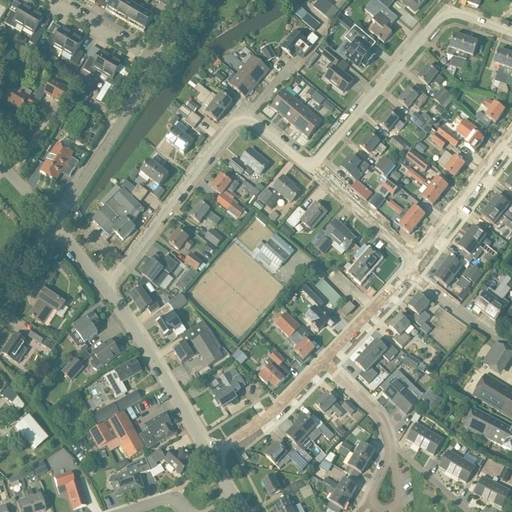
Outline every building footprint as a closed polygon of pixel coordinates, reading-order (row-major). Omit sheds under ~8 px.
[(106,11),(116,17),(125,1),(123,0),(107,0),(111,2),(106,11)] [(349,0),(348,0),(341,0),(334,8),(324,0),(318,0),(313,7),(331,22),(349,0)] [(398,19),(379,3),(375,0),(374,0),(365,11),(375,20),(373,23),(376,26),(370,32),(384,44),(392,35),(385,29),(389,25),(391,27),(398,19)] [(424,0),(401,0),(408,5),(407,6),(414,12),(424,0)] [(135,7),(125,1),(116,17),(125,22),(135,7)] [(18,25),(24,29),(34,12),(31,11),(31,9),(25,5),(24,7),(23,6),(18,15),(12,12),(5,24),(15,30),(18,25)] [(320,25),(298,6),(292,12),(303,21),(302,22),(314,32),(320,25)] [(135,28),(144,12),(135,7),(125,22),(135,28)] [(34,12),(24,29),(34,35),(30,43),(35,46),(45,31),(39,28),(44,19),(43,18),(44,17),(38,13),(37,14),(34,12)] [(153,18),(144,12),(135,28),(144,33),(153,18)] [(340,14),(335,20),(349,32),(355,25),(340,14)] [(365,36),(355,27),(345,39),(355,48),(347,58),(359,68),(362,65),(366,68),(377,55),(361,41),(365,36)] [(63,52),(73,36),(70,34),(71,32),(64,28),(64,30),(63,29),(57,38),(52,35),(45,47),(50,51),(53,46),(63,52)] [(296,55),(302,60),(307,54),(319,40),(312,35),(306,42),(295,32),(281,49),(293,58),(296,55)] [(457,69),(456,69),(466,39),(454,35),(447,55),(454,58),(450,67),(446,72),(453,78),(457,69)] [(73,36),(63,52),(74,58),(71,63),(77,66),(84,54),(78,51),(83,42),(82,41),(83,40),(77,36),(76,37),(73,36)] [(23,47),(27,41),(20,37),(16,43),(23,47)] [(456,69),(457,69),(462,71),(465,61),(466,61),(468,55),(473,57),(478,43),(466,39),(456,69)] [(276,59),(269,46),(261,51),(268,63),(276,59)] [(341,61),(328,50),(322,57),(331,64),(326,70),(330,73),(325,79),(343,94),(353,82),(336,67),(341,61)] [(504,75),(506,68),(511,54),(499,50),(494,64),(500,66),(497,75),(493,73),(491,79),(495,81),(493,86),(498,88),(500,84),(504,75)] [(103,75),(112,59),(109,57),(110,55),(104,52),(103,53),(102,52),(97,62),(91,58),(84,70),(94,76),(97,71),(103,75)] [(245,67),(261,81),(269,71),(253,57),(245,67)] [(115,60),(112,59),(103,75),(109,78),(106,83),(116,89),(123,77),(117,74),(123,65),(122,64),(122,63),(116,59),(115,60)] [(245,67),(237,76),(254,90),(261,81),(245,67)] [(438,75),(428,67),(418,79),(428,87),(433,81),(439,86),(444,81),(437,76),(438,75)] [(227,77),(219,71),(215,77),(222,83),(227,77)] [(509,77),(504,75),(500,84),(506,86),(509,77)] [(254,90),(237,76),(229,85),(246,99),(254,90)] [(302,81),(296,77),(292,81),(298,86),(302,81)] [(193,79),(188,85),(194,90),(198,85),(199,84),(193,79)] [(22,87),(18,94),(12,90),(5,102),(22,112),(26,106),(35,111),(45,95),(61,104),(70,90),(52,80),(46,90),(40,87),(33,99),(30,97),(32,93),(22,87)] [(200,95),(225,113),(233,103),(221,94),(218,98),(213,94),(212,95),(198,85),(194,90),(200,95)] [(411,92),(409,90),(399,102),(408,110),(413,104),(419,109),(428,99),(415,87),(411,92)] [(315,93),(310,89),(306,93),(311,97),(315,93)] [(451,97),(442,89),(433,100),(440,106),(445,110),(453,101),(450,98),(451,97)] [(115,94),(109,90),(101,104),(107,108),(115,94)] [(271,108),(280,116),(295,99),(285,91),(271,108)] [(83,107),(88,99),(80,94),(75,103),(83,107)] [(217,123),(225,113),(200,95),(197,99),(210,109),(206,114),(217,123)] [(295,99),(280,116),(290,124),(304,107),(295,99)] [(494,104),(488,100),(484,106),(490,111),(486,117),(496,124),(505,111),(494,104)] [(327,110),(330,105),(326,101),(322,106),(327,110)] [(199,108),(191,102),(186,107),(194,113),(199,108)] [(80,108),(75,105),(69,114),(74,117),(80,108)] [(178,113),(187,120),(188,118),(197,125),(201,120),(183,106),(178,113)] [(290,124),(299,132),(313,115),(304,107),(290,124)] [(399,121),(389,113),(379,125),(389,133),(394,127),(400,132),(405,127),(399,122),(399,121)] [(432,130),(436,125),(434,125),(435,124),(424,114),(421,118),(416,113),(409,121),(421,130),(426,134),(431,129),(432,130)] [(484,116),(479,113),(474,119),(479,123),(484,116)] [(322,123),(313,115),(299,132),(308,140),(322,123)] [(180,120),(175,116),(169,125),(173,128),(180,120)] [(188,118),(187,120),(185,123),(194,130),(197,125),(188,118)] [(474,153),(483,141),(473,134),(469,130),(471,127),(465,122),(457,132),(468,141),(465,146),(474,153)] [(436,125),(432,130),(437,134),(437,135),(447,143),(448,143),(455,148),(461,142),(449,133),(448,135),(436,125)] [(165,141),(175,149),(184,137),(175,129),(165,141)] [(442,150),(447,143),(437,135),(436,135),(434,133),(430,138),(433,140),(431,142),(442,150)] [(205,139),(201,136),(194,144),(199,148),(205,139)] [(380,144),(371,136),(361,148),(370,156),(375,150),(381,155),(386,149),(380,144)] [(194,144),(184,137),(175,149),(184,156),(194,144)] [(407,147),(396,137),(390,143),(401,154),(402,153),(406,157),(411,151),(407,147)] [(416,148),(421,154),(427,149),(421,143),(416,148)] [(58,144),(41,173),(55,182),(62,172),(70,177),(79,163),(70,158),(73,153),(58,144)] [(229,166),(242,176),(244,173),(249,177),(254,172),(259,176),(269,165),(251,150),(241,161),(242,162),(240,165),(235,160),(229,166)] [(431,165),(412,151),(406,159),(424,174),(431,165)] [(448,155),(444,160),(439,166),(455,178),(465,166),(455,158),(454,160),(448,155)] [(372,195),(358,182),(370,168),(357,156),(354,159),(352,157),(346,164),(344,163),(341,167),(342,169),(342,170),(356,182),(351,189),(368,204),(374,197),(372,195)] [(393,166),(384,158),(375,168),(387,179),(395,170),(392,168),(393,166)] [(150,181),(159,169),(150,161),(141,173),(150,181)] [(169,176),(159,169),(150,181),(160,188),(169,176)] [(411,177),(417,182),(420,178),(414,173),(411,177)] [(235,179),(228,174),(224,179),(222,177),(212,189),(221,195),(215,204),(237,221),(238,220),(241,222),(247,214),(245,212),(237,206),(238,204),(233,201),(236,197),(227,190),(235,179)] [(396,183),(399,179),(392,174),(389,178),(396,183)] [(267,191),(259,200),(271,211),(283,197),(291,204),(300,193),(292,186),(293,185),(284,178),(274,189),(275,190),(271,194),(267,191)] [(420,178),(417,182),(423,187),(426,183),(420,178)] [(429,188),(441,197),(448,187),(437,178),(429,188)] [(388,180),(377,194),(384,200),(389,193),(393,196),(399,189),(395,186),(388,180)] [(254,189),(245,182),(242,186),(246,189),(245,190),(250,194),(249,195),(255,200),(260,193),(254,189)] [(258,184),(254,189),(260,193),(263,189),(258,184)] [(138,185),(135,190),(145,198),(148,193),(144,189),(138,185)] [(101,203),(105,208),(93,220),(110,237),(114,233),(123,242),(135,229),(130,225),(135,220),(144,211),(133,200),(117,187),(101,203)] [(433,207),(441,197),(429,188),(422,198),(433,207)] [(145,198),(135,190),(131,195),(136,199),(141,203),(145,198)] [(378,196),(370,205),(370,206),(377,211),(384,201),(378,196)] [(502,217),(507,220),(511,223),(511,217),(511,216),(506,212),(510,207),(511,208),(511,199),(507,204),(498,197),(490,207),(502,217)] [(257,201),(253,206),(260,212),(264,207),(257,201)] [(388,206),(394,210),(397,206),(391,202),(388,206)] [(221,221),(215,217),(209,212),(210,211),(201,204),(190,217),(200,225),(205,218),(217,227),(221,221)] [(327,214),(315,204),(306,215),(299,209),(287,223),(294,229),(301,222),(312,231),(327,214)] [(402,213),(403,211),(397,206),(394,210),(400,216),(394,223),(410,236),(418,226),(402,213)] [(403,211),(402,213),(418,226),(425,216),(414,207),(411,212),(406,209),(404,212),(403,211)] [(495,227),(502,217),(490,207),(482,217),(495,227)] [(272,224),(278,217),(273,212),(266,220),(272,224)] [(311,245),(315,248),(324,256),(333,246),(332,246),(335,243),(346,252),(356,241),(347,233),(348,232),(337,222),(326,234),(323,231),(311,245)] [(286,225),(281,230),(290,237),(294,232),(286,225)] [(466,238),(479,248),(487,237),(474,228),(466,238)] [(224,239),(212,230),(205,239),(204,241),(215,250),(224,239)] [(189,239),(179,232),(170,244),(179,252),(184,246),(190,251),(194,245),(188,241),(189,239)] [(276,236),(275,236),(266,247),(261,242),(256,248),(279,269),(294,252),(276,236)] [(479,248),(466,238),(458,249),(464,253),(460,258),(464,261),(469,265),(473,260),(475,261),(483,251),(479,248)] [(207,245),(204,249),(213,255),(216,251),(207,245)] [(358,262),(368,250),(364,246),(354,258),(358,262)] [(384,260),(370,248),(368,250),(358,262),(347,275),(361,287),(384,260)] [(203,263),(191,254),(185,264),(197,273),(203,263)] [(143,277),(144,278),(152,283),(159,290),(174,271),(173,271),(178,265),(168,257),(160,268),(153,263),(143,277)] [(442,269),(455,279),(463,268),(450,259),(442,269)] [(455,279),(442,269),(434,280),(447,289),(455,279)] [(474,269),(467,279),(475,286),(483,276),(474,269)] [(185,277),(191,282),(198,275),(191,270),(185,277)] [(152,283),(144,278),(138,287),(140,291),(130,297),(136,305),(150,295),(145,288),(152,283)] [(462,278),(459,282),(467,288),(470,284),(462,278)] [(476,308),(486,316),(495,303),(499,298),(507,288),(511,281),(508,278),(503,285),(495,295),(489,290),(485,295),(476,308)] [(314,288),(318,293),(327,284),(322,280),(317,285),(314,288)] [(495,303),(486,316),(496,323),(505,310),(509,305),(503,300),(510,290),(511,290),(511,288),(511,280),(511,281),(507,288),(499,298),(495,303)] [(459,282),(456,286),(464,292),(467,288),(459,282)] [(318,293),(322,297),(331,289),(327,284),(318,293)] [(322,297),(326,301),(335,293),(331,289),(322,297)] [(65,305),(44,291),(38,300),(41,303),(38,308),(36,307),(30,317),(43,326),(54,310),(59,314),(65,305)] [(314,292),(309,298),(320,309),(326,303),(314,292)] [(326,301),(331,306),(339,297),(335,293),(326,301)] [(157,304),(150,295),(136,305),(142,314),(148,310),(151,315),(160,309),(157,304)] [(188,304),(181,295),(168,304),(175,314),(188,304)] [(419,295),(408,307),(416,314),(412,319),(421,328),(425,324),(430,318),(423,311),(429,305),(419,295)] [(331,306),(335,310),(344,302),(339,297),(331,306)] [(356,309),(350,303),(340,313),(346,319),(356,309)] [(321,314),(315,308),(305,318),(312,324),(311,325),(319,332),(327,324),(331,328),(337,323),(325,311),(322,314),(321,314)] [(101,325),(93,313),(73,327),(85,344),(98,335),(95,330),(101,325)] [(174,331),(177,337),(185,333),(181,327),(176,318),(173,314),(167,318),(166,318),(157,324),(161,331),(159,332),(162,337),(165,336),(165,337),(174,331)] [(301,328),(286,314),(275,326),(289,339),(289,340),(298,349),(295,352),(299,356),(295,360),(300,365),(304,361),(315,350),(306,341),(305,342),(296,333),(301,328)] [(414,330),(410,326),(400,316),(389,328),(397,335),(392,340),(402,348),(411,339),(408,336),(414,330)] [(211,332),(204,322),(181,337),(185,344),(174,351),(175,351),(182,363),(182,364),(194,357),(194,356),(193,356),(190,351),(196,347),(209,367),(223,359),(218,352),(222,350),(211,332)] [(420,329),(427,336),(432,330),(425,324),(421,328),(420,329)] [(51,342),(34,331),(29,337),(47,349),(51,342)] [(52,337),(57,340),(61,335),(55,331),(52,337)] [(27,343),(15,335),(7,348),(5,347),(2,352),(3,353),(2,354),(18,365),(27,351),(23,349),(27,343)] [(376,341),(366,353),(376,363),(382,356),(389,363),(398,353),(388,344),(384,348),(376,341)] [(111,342),(90,357),(93,361),(91,363),(91,367),(93,369),(97,371),(120,355),(120,354),(121,353),(121,351),(118,348),(116,347),(115,348),(111,342)] [(511,358),(511,354),(496,344),(482,364),(500,376),(511,358)] [(239,351),(233,358),(237,362),(243,355),(239,351)] [(285,361),(276,353),(266,363),(270,367),(259,378),(267,386),(270,383),(277,389),(290,375),(281,366),(285,361)] [(376,363),(366,353),(355,364),(363,371),(359,376),(368,385),(377,375),(370,369),(376,363)] [(442,359),(438,355),(433,360),(438,364),(442,359)] [(419,363),(408,356),(404,362),(416,369),(419,363)] [(71,381),(84,368),(74,359),(62,373),(71,381)] [(141,373),(135,361),(115,372),(105,378),(116,399),(127,393),(122,383),(141,373)] [(246,387),(236,371),(222,380),(226,386),(213,394),(218,401),(215,402),(218,406),(221,405),(223,409),(237,401),(234,396),(240,392),(240,391),(246,387)] [(383,393),(394,405),(408,391),(397,381),(402,376),(397,371),(389,379),(393,383),(383,393)] [(413,377),(418,380),(422,376),(417,372),(413,377)] [(28,387),(34,379),(27,374),(21,382),(28,387)] [(511,391),(485,375),(472,396),(511,419),(511,391)] [(14,393),(8,388),(1,396),(11,404),(17,396),(14,394),(14,393)] [(435,395),(430,390),(421,399),(426,404),(435,395)] [(419,402),(408,391),(394,405),(406,416),(419,402)] [(142,401),(137,392),(114,404),(92,416),(98,425),(120,413),(142,401)] [(336,403),(327,394),(315,406),(324,415),(330,409),(340,418),(346,411),(350,416),(356,410),(348,402),(341,409),(335,403),(336,403)] [(443,401),(436,394),(426,406),(433,412),(443,401)] [(41,409),(46,414),(51,410),(47,405),(41,409)] [(49,435),(24,408),(2,428),(9,435),(16,428),(35,448),(49,435)] [(511,429),(473,409),(464,428),(503,448),(511,453),(511,429)] [(172,426),(165,414),(145,425),(148,431),(137,437),(134,430),(125,413),(90,433),(99,450),(118,440),(129,460),(167,439),(167,440),(175,435),(171,426),(172,426)] [(78,419),(76,414),(72,414),(69,417),(71,422),(76,423),(78,419)] [(305,417),(295,426),(311,442),(318,435),(319,436),(321,434),(329,442),(335,437),(323,425),(318,430),(316,428),(305,417)] [(429,432),(434,424),(425,419),(423,422),(421,421),(418,426),(416,424),(406,440),(420,448),(429,432)] [(311,442),(295,426),(286,436),(300,449),(295,454),(301,460),(306,465),(312,460),(304,452),(306,450),(304,448),(311,442)] [(340,428),(335,433),(341,439),(346,434),(340,428)] [(429,432),(420,448),(434,456),(443,440),(429,432)] [(344,443),(341,447),(350,453),(353,448),(344,443)] [(355,456),(368,464),(375,452),(361,444),(355,456)] [(291,460),(286,455),(287,455),(277,445),(266,457),(279,470),(285,464),(286,465),(290,461),(291,460)] [(350,453),(341,447),(338,452),(347,457),(350,453)] [(192,457),(183,449),(178,455),(174,452),(165,462),(181,476),(190,466),(187,463),(192,457)] [(146,459),(151,472),(158,467),(156,464),(165,459),(160,450),(146,459)] [(301,460),(295,454),(291,450),(287,455),(286,455),(291,460),(290,461),(296,466),(301,460)] [(439,468),(452,476),(462,460),(448,452),(439,468)] [(322,453),(315,460),(320,464),(327,457),(322,453)] [(487,458),(482,455),(477,465),(481,468),(487,458)] [(361,475),(368,464),(355,456),(348,467),(361,475)] [(320,467),(328,473),(334,466),(328,462),(330,459),(327,457),(320,467)] [(151,472),(146,459),(146,460),(145,459),(126,469),(127,473),(112,477),(111,478),(110,481),(110,485),(113,484),(117,497),(144,489),(139,475),(151,472)] [(129,465),(127,460),(116,466),(119,471),(129,465)] [(476,468),(462,460),(452,476),(466,484),(476,468)] [(35,475),(44,475),(44,463),(35,463),(35,475)] [(506,482),(511,472),(497,465),(492,476),(506,482)] [(21,476),(22,481),(34,477),(33,472),(21,476)] [(74,485),(71,473),(54,479),(59,495),(68,493),(73,511),(86,508),(79,483),(74,485)] [(350,499),(323,483),(314,478),(309,475),(307,480),(310,484),(311,481),(321,487),(320,488),(334,496),(330,503),(343,511),(350,499)] [(18,482),(22,481),(21,476),(8,480),(11,489),(20,486),(18,482)] [(281,492),(287,489),(284,482),(277,485),(274,478),(262,483),(270,498),(281,492)] [(488,502),(496,485),(482,478),(473,494),(488,502)] [(299,491),(309,486),(310,486),(306,479),(287,489),(290,495),(299,491)] [(326,479),(323,483),(350,499),(357,488),(344,480),(339,487),(326,479)] [(510,492),(496,485),(488,502),(502,509),(510,492)] [(314,495),(309,486),(302,490),(306,499),(314,495)] [(25,493),(28,501),(31,511),(45,511),(40,497),(34,499),(31,491),(25,493)] [(31,511),(28,501),(16,505),(18,511),(31,511)] [(292,509),(288,503),(288,502),(275,509),(276,511),(303,511),(300,505),(292,509)]
